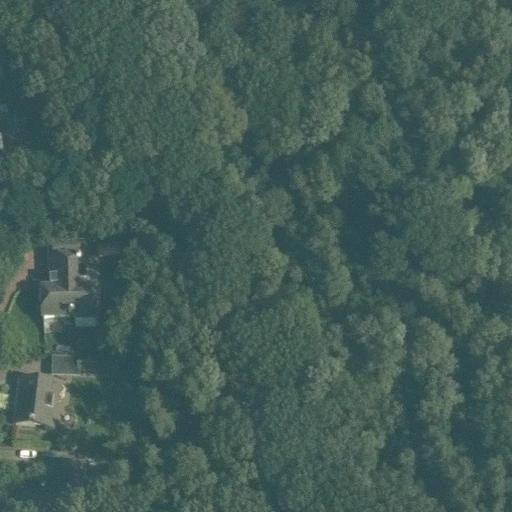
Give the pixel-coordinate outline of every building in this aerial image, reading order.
[(15,108),(17,124),(31,122),(29,106),(15,108)] [(121,247),(122,256),(132,255),(131,246),(121,247)] [(45,335),(46,335),(46,319),(76,319),(76,328),(97,327),(97,318),(96,290),(89,290),(88,260),(51,262),(52,291),(44,291),(45,335)] [(109,374),(109,362),(79,361),(79,373),(109,374)] [(54,431),(60,387),(21,382),(16,427),(54,431)] [(80,511),(78,506),(94,501),(84,466),(59,474),(63,488),(22,501),(25,511),(80,511)]
